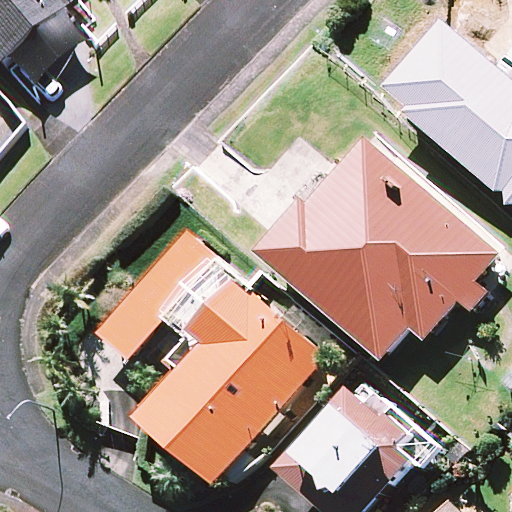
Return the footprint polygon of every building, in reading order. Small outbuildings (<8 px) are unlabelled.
[(0,0),(0,62),(5,69),(87,0),(0,0)] [(511,73),(457,23),(390,93),(509,208),(511,207),(511,73)] [(511,263),(387,148),(279,264),(392,367),(422,335),(434,346),(511,263)] [(177,325),(197,344),(178,364),(188,374),(147,419),(174,443),(227,492),(339,369),(199,241),(110,338),(140,366),(177,325)] [(335,511),(392,511),(430,470),(437,477),(455,456),(447,450),(383,393),(303,484),(335,511)] [(468,511),(455,499),(443,511),(468,511)]
